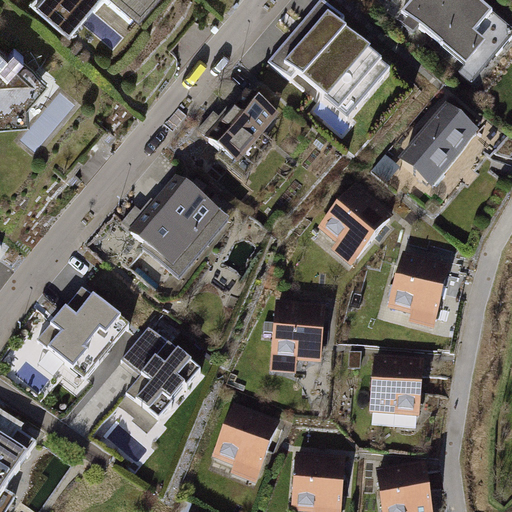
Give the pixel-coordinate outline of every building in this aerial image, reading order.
[(40,0),(38,4),(68,29),(92,0),(117,0),(139,18),(153,0),(40,0)] [(324,0),(319,0),(270,61),(351,127),(399,69),(346,26),(350,21),(324,0)] [(386,0),(388,2),(389,0),(413,0),(402,14),(465,65),(487,39),(475,30),(492,11),(478,0),(386,0)] [(9,51),(0,43),(0,121),(29,118),(27,101),(48,76),(13,47),(9,51)] [(240,163),(278,117),(245,91),(208,136),(240,163)] [(401,161),(433,187),(478,131),(446,105),(401,161)] [(183,278),(233,217),(178,172),(155,200),(153,199),(144,210),(137,204),(119,226),(183,278)] [(395,216),(360,187),(323,232),(338,245),(333,251),(353,267),(395,216)] [(452,266),(407,255),(393,311),(413,316),(410,324),(435,330),(452,266)] [(129,330),(83,290),(38,343),(85,383),(129,330)] [(326,303),(277,301),(273,372),(299,373),(300,360),(323,361),(326,303)] [(199,374),(149,330),(125,358),(145,375),(126,396),(157,422),(199,374)] [(425,362),(376,358),(371,424),(397,426),(398,413),(420,415),(425,362)] [(283,425),(233,404),(210,457),(234,467),(230,475),(257,486),(283,425)] [(0,500),(37,445),(20,434),(25,426),(0,409),(0,500)] [(345,511),(346,455),(292,454),(291,511),(297,511),(345,511)] [(430,511),(424,465),(377,472),(382,511),(430,511)]
